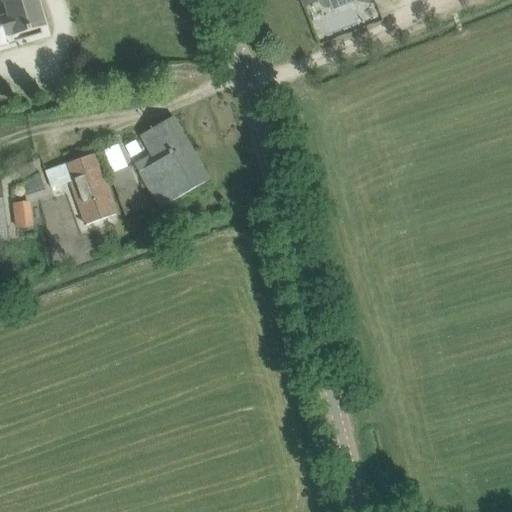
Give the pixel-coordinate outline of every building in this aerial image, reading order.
[(7,14),(0,16),(0,44),(7,43),(5,36),(14,34),(14,36),(46,26),(38,0),(0,0),(2,3),(4,2),(7,14)] [(306,0),(308,5),(317,2),(319,6),(323,7),(327,8),(331,7),(333,11),(357,2),(356,0),(306,0)] [(173,117),(141,135),(153,155),(135,165),(160,208),(209,180),(173,117)] [(120,175),(134,167),(120,144),(106,153),(120,175)] [(51,188),(71,182),(86,225),(116,215),(95,154),(46,172),(51,188)] [(0,241),(8,241),(1,178),(0,178),(0,241)] [(125,216),(149,208),(144,192),(119,201),(125,216)]
